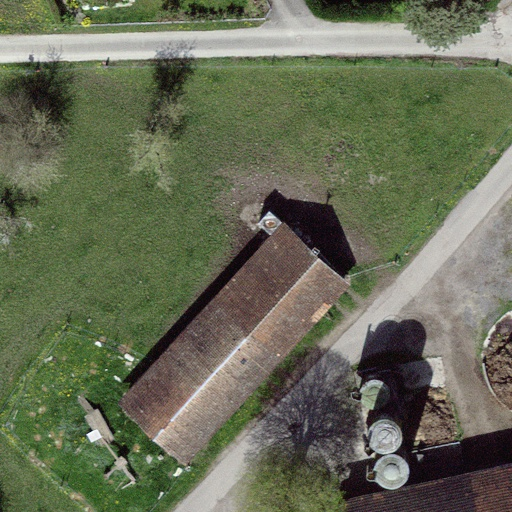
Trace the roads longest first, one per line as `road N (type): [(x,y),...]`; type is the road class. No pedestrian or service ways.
road 1 (track): [(308,40),(0,51)]
road 2 (residential): [(511,49),(308,40)]
